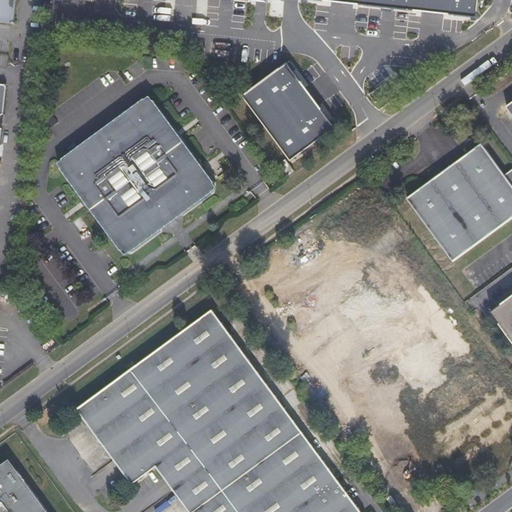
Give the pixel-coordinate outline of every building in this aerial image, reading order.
[(15,22),(17,0),(0,0),(0,22),(12,23),(15,22)] [(313,0),(478,18),(479,0),(313,0)] [(288,63),(243,96),(292,162),(337,129),(288,63)] [(134,254),(215,193),(217,183),(157,103),(147,101),(65,163),(64,172),(123,252),(134,254)] [(511,218),(511,184),(505,176),(482,144),(408,199),(453,262),(511,218)] [(287,177),(294,171),(286,159),(278,165),(287,177)] [(84,235),(90,230),(80,217),(73,222),(84,235)] [(408,246),(338,294),(417,410),(433,399),(442,412),(447,419),(429,431),(458,475),(511,438),(511,389),(504,377),(483,392),(469,372),(486,360),(408,246)] [(511,341),(511,299),(492,314),(511,341)] [(191,511),(361,511),(214,310),(79,410),(132,484),(158,466),(191,511)] [(47,511),(10,460),(0,468),(0,511),(47,511)]
